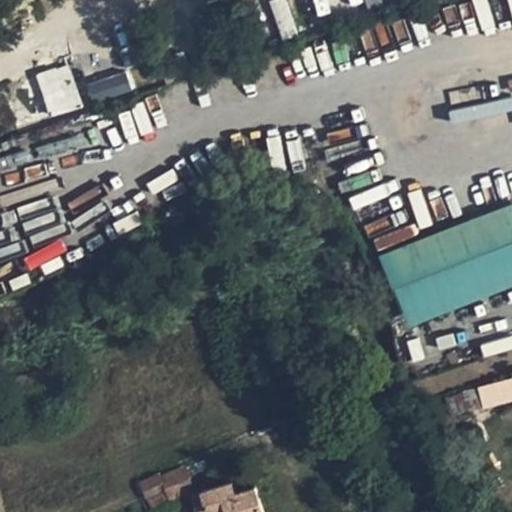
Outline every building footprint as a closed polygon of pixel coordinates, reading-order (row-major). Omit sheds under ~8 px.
[(165,80),(142,6),(103,19),(126,92),(165,80)] [(67,60),(53,65),(65,109),(82,104),(67,60)] [(65,109),(53,65),(14,78),(29,122),(65,109)] [(511,202),(376,251),(411,327),(511,283),(511,202)] [(511,399),(511,378),(476,388),(482,408),(511,399)] [(322,410),(319,403),(309,407),(312,414),(322,410)] [(167,488),(161,473),(142,482),(148,496),(167,488)] [(263,511),(255,486),(236,492),(232,481),(193,494),(199,511),(263,511)]
